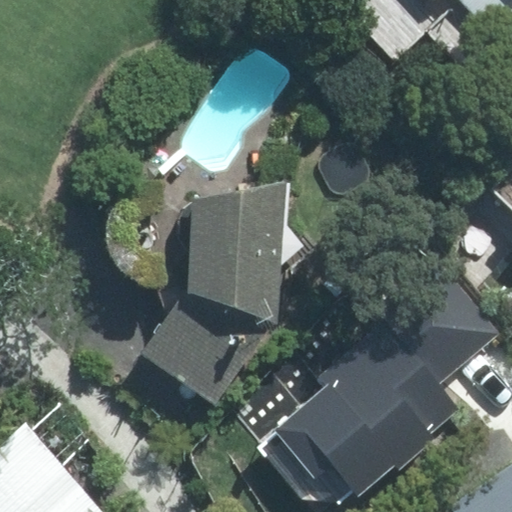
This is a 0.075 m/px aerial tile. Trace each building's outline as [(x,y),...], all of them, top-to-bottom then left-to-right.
[(511,0),(384,0),(412,25),(435,0),(460,0),(491,28),(511,4),(511,0)] [(511,187),(479,222),(511,253),(511,187)] [(154,301),(112,359),(196,400),(249,331),(262,188),(168,202),(154,301)] [(420,384),(467,342),(414,282),(297,387),(366,463),(435,401),(420,384)] [(511,511),(511,460),(507,452),(411,510),(412,511),(511,511)] [(46,511),(0,458),(0,511),(46,511)]
